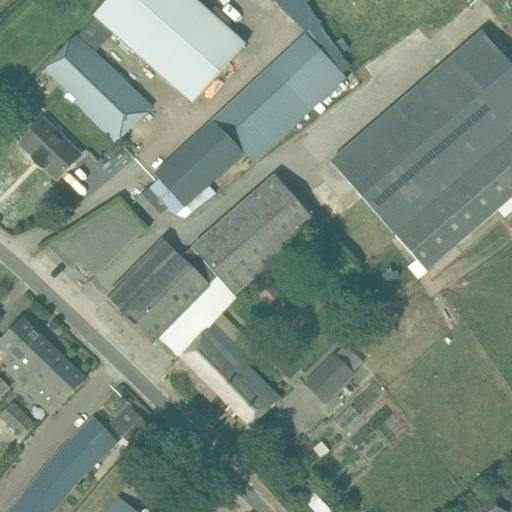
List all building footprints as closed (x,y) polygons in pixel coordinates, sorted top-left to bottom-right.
[(245,46),(193,0),(109,0),(94,16),(192,105),(245,46)] [(511,66),(483,33),(331,163),(425,273),(511,198),(511,66)] [(152,107),(129,85),(79,35),(46,69),(78,100),(76,102),(116,142),(152,107)] [(305,35),(155,175),(159,180),(185,208),(207,188),(244,154),(250,148),(259,158),(345,79),(341,75),(305,35)] [(29,107),(18,118),(29,128),(40,117),(29,107)] [(57,180),(81,156),(44,120),(23,141),(45,163),(43,166),(57,180)] [(181,258),(123,314),(153,344),(158,338),(180,359),(219,316),(236,299),(234,297),(317,224),(275,176),(181,258)] [(167,210),(148,191),(136,202),(155,221),(167,210)] [(259,354),(219,316),(180,359),(174,365),(212,403),(219,395),(251,428),(280,399),(249,363),(259,354)] [(23,321),(1,344),(17,360),(7,370),(18,381),(19,379),(24,383),(22,385),(52,414),(62,403),(63,404),(85,381),(51,348),(23,321)] [(353,375),(334,356),(306,385),(325,404),(353,375)] [(0,380),(0,375),(4,370),(0,367),(0,397),(8,387),(0,380)] [(19,435),(32,421),(14,404),(0,417),(19,435)] [(150,428),(128,406),(110,425),(132,447),(150,428)] [(54,457),(42,472),(10,511),(53,511),(80,480),(118,443),(94,418),(54,457)] [(505,500),(511,495),(511,474),(496,487),(505,500)] [(330,511),(313,493),(305,501),(315,511),(330,511)] [(507,511),(496,494),(469,511),(507,511)] [(135,511),(118,498),(106,511),(135,511)]
